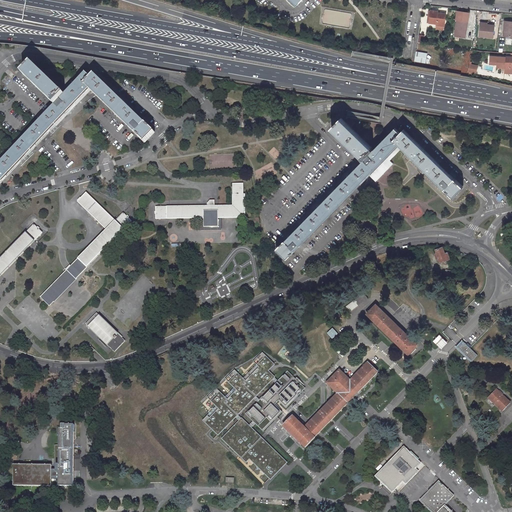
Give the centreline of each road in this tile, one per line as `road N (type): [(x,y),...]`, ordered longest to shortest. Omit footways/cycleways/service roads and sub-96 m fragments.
road 1 (motorway): [(440,86),(34,16)]
road 2 (secondary): [(0,349),(51,366),(117,364),(375,248)]
road 3 (residential): [(206,111),(243,124),(337,105),(398,114),(484,191)]
road 4 (motorway): [(245,69),(511,117)]
road 5 (motorway): [(0,22),(245,69)]
road 6 (motorway): [(0,35),(245,69)]
road 7 (motorway): [(254,41),(22,0)]
road 8 (residential): [(0,68),(28,54),(178,78),(206,111)]
road 9 (residential): [(0,198),(126,160),(206,111)]
road 10 (motorway): [(440,86),(254,41)]
road 11 (motorway): [(254,41),(130,0)]
